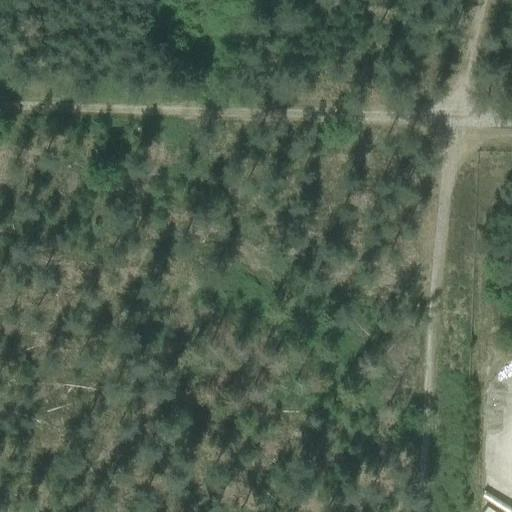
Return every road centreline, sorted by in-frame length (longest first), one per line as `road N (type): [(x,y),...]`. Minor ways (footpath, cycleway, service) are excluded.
road 1 (track): [(422,511),(435,221),(481,0)]
road 2 (track): [(0,106),(511,119)]
